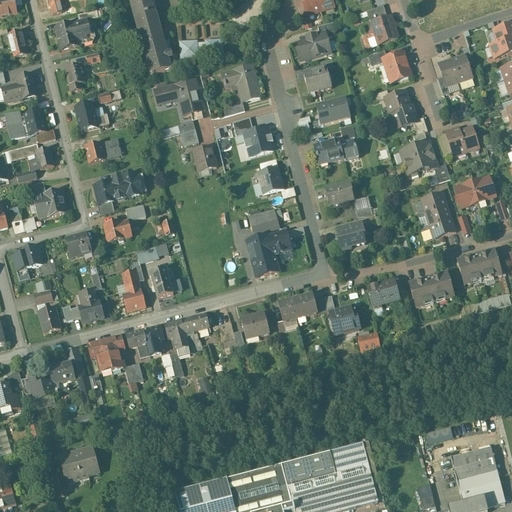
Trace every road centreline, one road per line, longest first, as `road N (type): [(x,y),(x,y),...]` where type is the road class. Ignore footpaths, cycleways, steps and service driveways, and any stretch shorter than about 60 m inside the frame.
road 1 (residential): [(21,354),(325,274),(267,49),(289,0)]
road 2 (residential): [(0,248),(86,225),(31,0)]
road 3 (residential): [(511,235),(392,267)]
